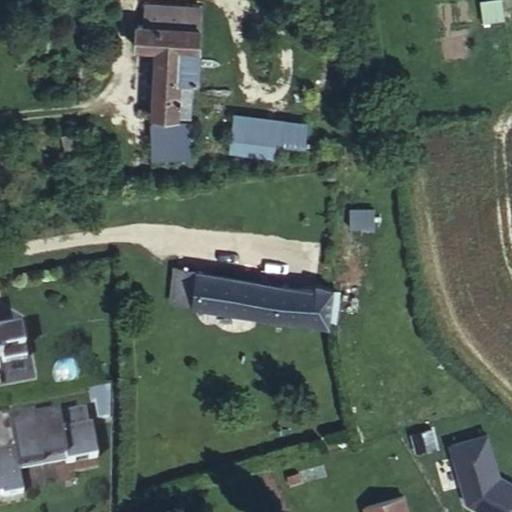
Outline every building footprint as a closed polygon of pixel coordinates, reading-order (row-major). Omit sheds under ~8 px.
[(181,80),(192,81),(198,81),(201,28),(138,24),(137,47),(156,48),(152,114),(178,116),(181,80)] [(190,117),(192,81),(181,80),(178,116),(190,117)] [(191,156),(190,136),(151,139),(152,157),(191,156)] [(379,213),(355,211),(353,230),(377,232),(379,213)] [(172,300),(196,304),(200,271),(176,266),(172,300)] [(196,304),(278,318),(282,285),(200,271),(196,304)] [(282,285),(278,318),(318,321),(330,325),(334,288),(316,283),(315,290),(282,285)] [(0,384),(35,378),(23,319),(0,323),(0,384)] [(15,444),(0,447),(0,490),(24,486),(19,458),(66,449),(68,458),(99,452),(89,400),(9,416),(15,444)] [(451,436),(465,499),(491,511),(511,511),(511,474),(501,469),(492,428),(451,436)] [(412,511),(405,487),(363,499),(366,511),(412,511)]
